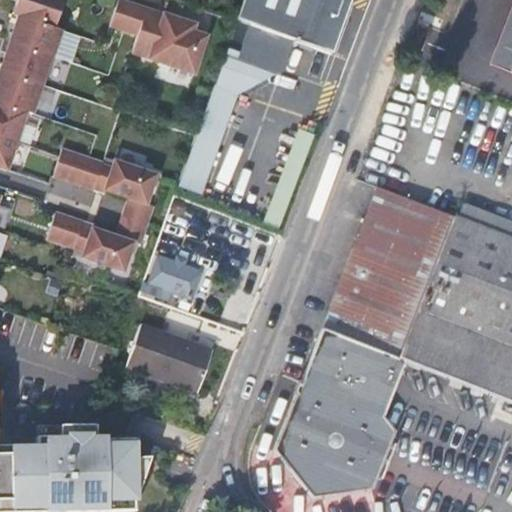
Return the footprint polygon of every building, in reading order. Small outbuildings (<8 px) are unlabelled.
[(19,17),(44,26),(52,0),(18,0),(14,15),(19,17)] [(52,0),(44,26),(56,29),(65,0),(52,0)] [(123,32),(132,5),(121,1),(119,0),(118,0),(109,28),(111,28),(123,32)] [(241,0),(227,42),(239,46),(235,57),(265,67),(279,72),(289,43),(327,56),(346,0),(241,0)] [(511,0),(508,0),(484,59),(505,67),(511,49),(511,0)] [(137,37),(146,9),(132,5),(123,32),(137,37)] [(195,26),(163,15),(146,9),(137,37),(131,55),(194,76),(207,37),(192,32),(195,26)] [(19,17),(10,43),(52,57),(54,58),(63,32),(56,29),(44,26),(19,17)] [(239,46),(227,42),(223,53),(235,57),(239,46)] [(10,43),(0,72),(43,87),(52,57),(10,43)] [(0,72),(0,73),(0,104),(16,110),(28,114),(33,116),(43,87),(0,72)] [(210,88),(174,189),(198,197),(235,97),(210,88)] [(0,137),(6,139),(17,143),(28,114),(16,110),(0,104),(0,137)] [(0,137),(0,169),(7,172),(17,143),(6,139),(0,137)] [(59,181),(66,182),(75,155),(61,150),(59,157),(52,178),(59,181)] [(66,182),(79,187),(88,159),(75,155),(66,182)] [(88,159),(79,187),(93,192),(94,189),(102,164),(88,159)] [(302,165),(289,160),(266,220),(279,224),(302,165)] [(111,167),(103,192),(127,200),(120,218),(146,227),(152,208),(145,206),(156,177),(113,162),(111,167)] [(94,189),(103,192),(111,167),(102,164),(94,189)] [(452,220),(418,207),(371,188),(293,381),(289,382),(283,395),(286,399),(263,456),(299,506),(299,507),(356,492),(380,432),(369,418),(391,360),(511,406),(511,243),(504,240),(509,224),(458,205),(452,220)] [(45,242),(59,246),(68,219),(54,214),(45,242)] [(114,237),(90,229),(82,254),(80,259),(123,274),(133,244),(139,246),(146,227),(120,218),(114,237)] [(82,223),(68,219),(59,246),(73,251),(81,226),(82,223)] [(81,226),(73,251),(82,254),(90,229),(81,226)] [(193,305),(203,266),(153,253),(143,292),(193,305)] [(123,370),(196,396),(210,354),(138,327),(123,370)] [(0,510),(4,510),(3,511),(23,511),(23,509),(48,509),(47,511),(113,511),(113,502),(124,502),(127,502),(136,474),(128,471),(128,458),(128,447),(107,447),(107,440),(88,441),(87,426),(52,427),(52,438),(29,438),(29,446),(0,446),(0,510)] [(29,427),(29,438),(52,438),(52,427),(29,427)] [(140,462),(128,458),(128,471),(136,474),(140,462)] [(124,511),(124,502),(113,502),(113,511),(124,511)]
